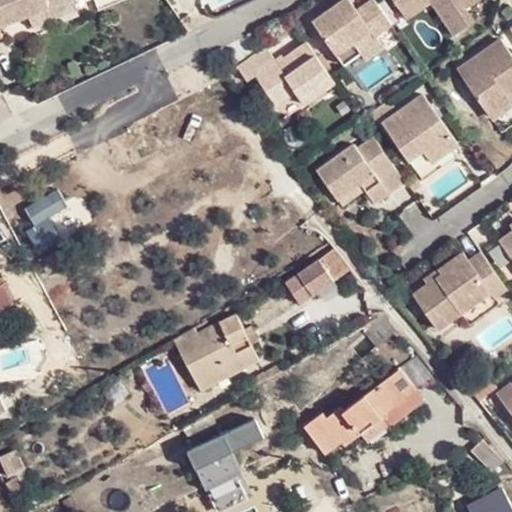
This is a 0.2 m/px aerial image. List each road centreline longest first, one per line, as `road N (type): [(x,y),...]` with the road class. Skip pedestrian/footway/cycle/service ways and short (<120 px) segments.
road 1 (track): [(511,453),(223,94),(191,85),(154,97),(0,184)]
road 2 (residential): [(0,143),(285,0)]
